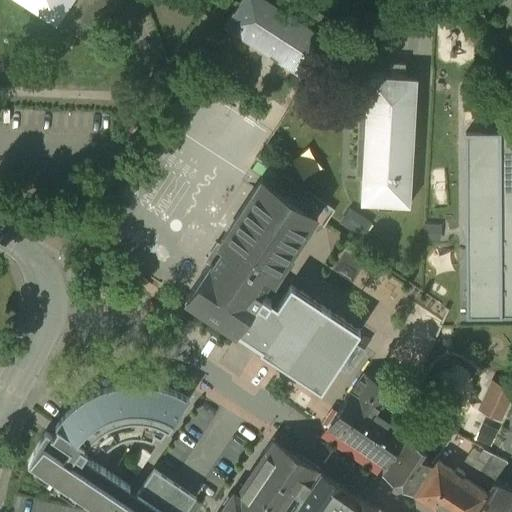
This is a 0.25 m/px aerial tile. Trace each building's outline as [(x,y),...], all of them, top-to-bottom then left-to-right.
[(23,0),(57,22),(57,21),(88,41),(114,0),(23,0)] [(343,26),(302,0),(240,0),(225,24),(310,78),(343,26)] [(390,14),(366,13),(364,39),(389,41),(390,14)] [(418,77),(369,74),(361,202),(411,205),(418,77)] [(468,319),(511,318),(511,121),(465,122),(468,319)] [(260,176),(216,244),(221,247),(211,262),(188,297),(187,297),(186,300),(225,326),(234,332),(236,329),(263,288),(270,277),(274,279),(317,214),(260,176)] [(351,207),(344,223),(367,232),(374,215),(351,207)] [(276,297),(263,288),(236,329),(234,332),(322,390),(364,327),(289,278),(276,297)] [(391,332),(379,348),(400,362),(411,347),(391,332)] [(391,388),(364,371),(329,424),(386,462),(407,431),(408,429),(378,409),(391,388)] [(511,391),(511,387),(494,379),(480,409),(500,418),(511,391)] [(106,387),(79,400),(68,410),(56,424),(59,426),(53,433),(47,429),(41,438),(35,449),(29,463),(102,511),(185,511),(197,495),(155,467),(138,491),(84,454),(88,449),(82,444),(83,442),(98,452),(102,447),(107,451),(114,445),(121,441),(130,439),(129,432),(136,432),(136,431),(139,431),(139,438),(148,440),(153,442),(156,436),(162,439),(190,397),(163,385),(134,382),(106,387)] [(439,424),(419,413),(408,429),(407,431),(409,432),(408,433),(425,445),(432,434),(432,433),(439,424)] [(408,433),(384,470),(413,490),(432,462),(419,454),(425,445),(408,433)] [(264,454),(236,494),(234,493),(221,511),(286,511),(281,508),(294,489),(302,494),(319,468),(318,467),(318,468),(301,456),(295,459),(286,453),(285,454),(271,444),(265,452),(264,453),(264,454)] [(143,447),(129,468),(138,474),(152,453),(143,447)] [(508,461),(484,448),(472,466),(496,479),(508,461)] [(455,472),(438,460),(416,492),(445,511),(474,511),(487,493),(463,476),(465,473),(458,468),(455,472)] [(293,511),(380,511),(321,470),(297,506),(293,511)] [(511,511),(511,489),(495,481),(487,493),(474,511),(511,511)]
